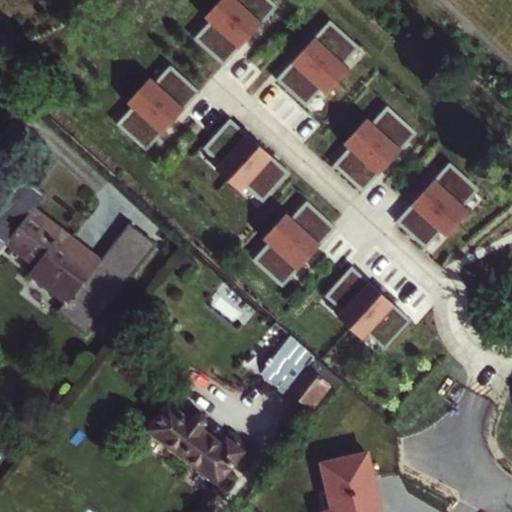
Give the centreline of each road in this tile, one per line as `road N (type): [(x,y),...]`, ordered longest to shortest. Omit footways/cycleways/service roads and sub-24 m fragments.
road 1 (residential): [(222,96),(445,287),(449,337),(484,368)]
road 2 (residential): [(511,499),(468,475),(458,441),(484,368)]
